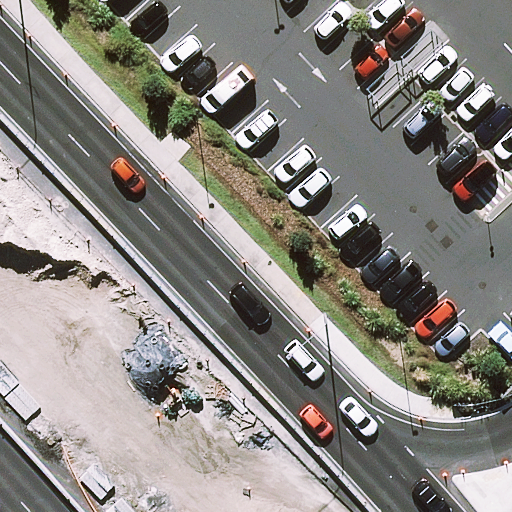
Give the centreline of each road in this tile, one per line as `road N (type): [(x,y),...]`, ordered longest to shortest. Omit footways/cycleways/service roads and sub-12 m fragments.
road 1 (primary): [(0,67),(418,511)]
road 2 (motorway): [(0,221),(250,511)]
road 3 (motorway): [(177,511),(0,324)]
